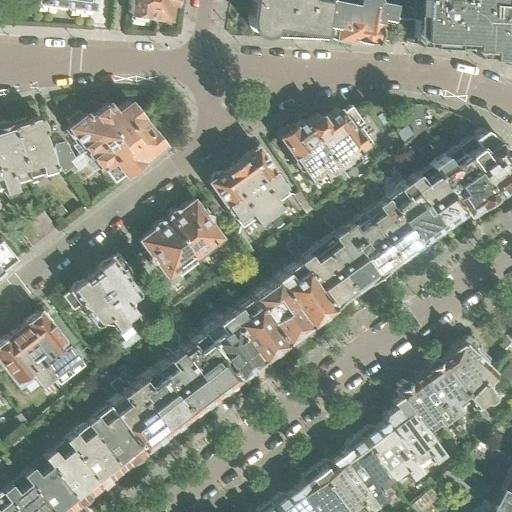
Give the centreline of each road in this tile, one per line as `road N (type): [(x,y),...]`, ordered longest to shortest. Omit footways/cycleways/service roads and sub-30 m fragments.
road 1 (residential): [(161,511),(338,373),(511,254)]
road 2 (residential): [(216,135),(0,304)]
road 3 (residential): [(306,71),(441,78),(511,103)]
road 4 (residential): [(199,64),(50,63)]
